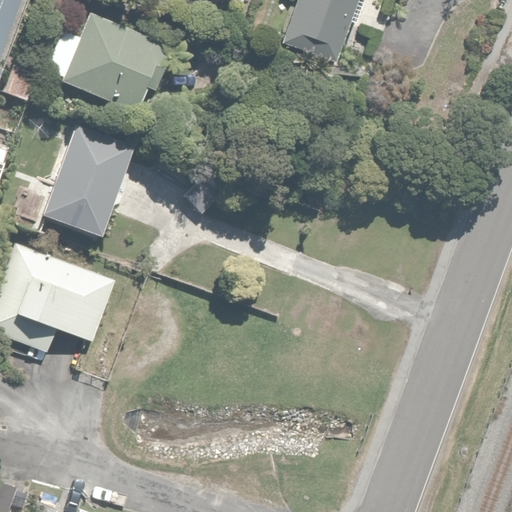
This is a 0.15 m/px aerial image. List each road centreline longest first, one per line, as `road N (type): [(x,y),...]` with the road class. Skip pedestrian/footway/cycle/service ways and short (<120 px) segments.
road 1 (residential): [(511,180),(389,511)]
road 2 (residential): [(206,511),(0,450)]
